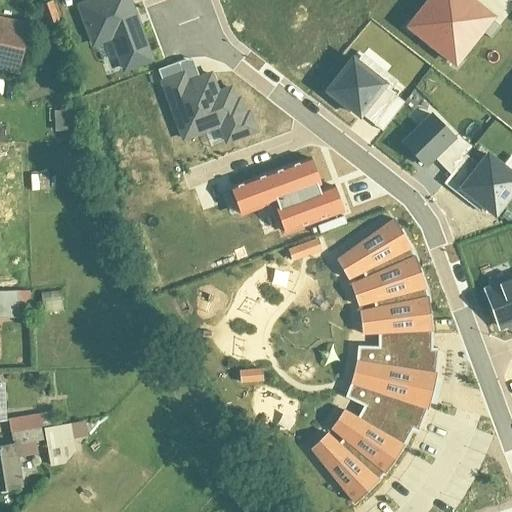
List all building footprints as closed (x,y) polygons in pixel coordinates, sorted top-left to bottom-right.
[(125,71),(155,61),(134,0),(99,0),(82,6),(97,47),(114,41),(125,71)] [(473,0),(426,0),(406,26),(456,64),(493,15),(473,0)] [(0,23),(0,75),(16,80),(29,30),(0,23)] [(360,118),(386,84),(351,58),(325,91),(360,118)] [(190,62),(159,73),(182,139),(220,126),(226,143),(256,132),(249,112),(246,113),(241,99),(238,100),(234,88),(219,92),(212,73),(196,79),(190,62)] [(72,111),(51,113),(54,141),(74,139),(72,111)] [(426,165),(459,135),(437,112),(405,142),(426,165)] [(511,172),(487,153),(459,189),(496,217),(511,196),(511,172)] [(312,159),(231,189),(240,214),(275,201),(278,209),(274,210),(284,236),(344,213),(334,187),(321,192),(317,182),(320,180),(312,159)] [(418,250),(396,215),(335,254),(352,281),(361,308),(362,336),(378,336),(378,343),(358,344),(358,360),(340,397),(362,407),(360,410),(344,403),(330,432),(310,450),(355,501),(386,474),(411,418),(418,421),(428,397),(440,372),(440,346),(433,346),(433,290),(418,250)] [(314,237),(283,245),(287,258),(317,250),(314,237)] [(511,274),(484,284),(499,328),(511,323),(511,274)] [(0,293),(0,321),(30,319),(28,292),(0,293)] [(17,381),(18,408),(51,407),(50,379),(17,381)] [(0,384),(0,425),(12,425),(10,384),(0,384)] [(41,424),(44,461),(71,459),(68,422),(41,424)] [(0,447),(0,490),(16,490),(13,446),(0,447)]
